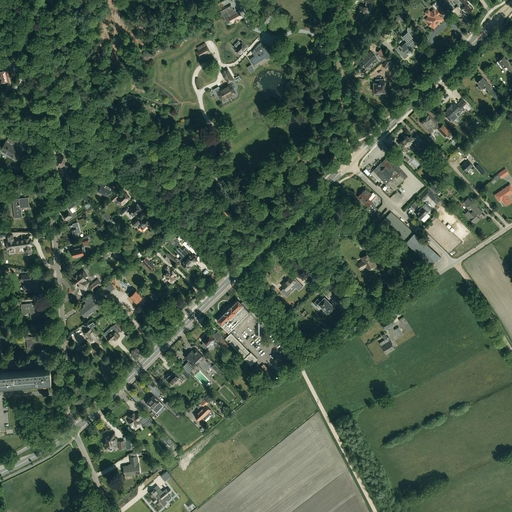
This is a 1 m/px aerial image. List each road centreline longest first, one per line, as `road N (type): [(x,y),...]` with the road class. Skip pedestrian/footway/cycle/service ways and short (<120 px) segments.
road 1 (residential): [(74,430),(42,127)]
road 2 (residential): [(231,278),(121,172),(42,127)]
road 3 (secondary): [(74,430),(231,278)]
road 4 (secondary): [(350,162),(493,22)]
road 5 (residential): [(299,362),(455,262)]
road 6 (track): [(376,511),(299,362)]
road 7 (secondary): [(231,278),(350,162)]
road 8 (residential): [(350,162),(332,0)]
road 9 (unknown): [(225,270),(228,213),(307,145)]
road 10 (unclassified): [(455,262),(350,162)]
